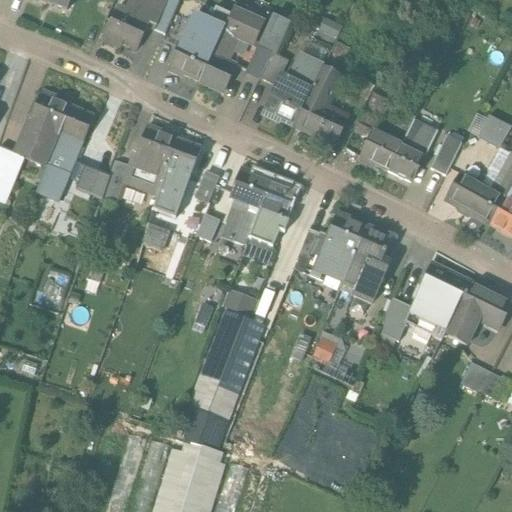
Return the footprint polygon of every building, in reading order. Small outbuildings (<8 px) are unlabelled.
[(69,0),(40,0),(66,9),(69,0)] [(128,0),(124,11),(116,8),(102,41),(119,48),(121,44),(135,50),(145,27),(153,30),(164,4),(154,0),(128,0)] [(166,0),(164,4),(153,30),(164,35),(178,2),(174,0),(166,0)] [(232,0),(220,0),(212,19),(218,21),(212,34),(220,37),(232,9),(236,1),(232,0)] [(212,55),(199,82),(222,92),(233,67),(227,64),(238,40),(250,45),(261,22),(232,9),(220,37),(212,55)] [(212,55),(182,42),(169,71),(178,75),(178,73),(199,82),(212,55)] [(348,51),(334,45),(326,60),(341,66),(348,51)] [(259,47),(247,72),(261,78),(272,56),(273,54),(259,47)] [(272,56),(261,78),(275,85),(285,63),(272,56)] [(322,69),(310,63),(298,87),(310,93),(321,70),(322,69)] [(346,118),(327,108),(341,79),(321,70),(310,93),(294,127),(333,145),(346,118)] [(375,90),(349,76),(337,98),(363,113),(375,90)] [(298,87),(287,82),(284,89),(278,87),(264,116),(273,120),(275,117),(294,127),(310,93),(298,87)] [(42,93),(18,149),(39,158),(36,166),(44,170),(71,107),(50,99),(51,96),(42,93)] [(71,107),(44,170),(37,194),(58,203),(94,117),(71,107)] [(408,117),(403,114),(397,127),(408,132),(413,122),(418,111),(412,108),(408,117)] [(510,127),(489,117),(478,139),(498,150),(510,127)] [(435,133),(413,122),(408,132),(401,147),(388,173),(410,184),(435,133)] [(161,132),(148,127),(138,157),(133,155),(128,167),(123,182),(125,183),(158,195),(161,186),(177,139),(160,134),(161,132)] [(401,147),(373,133),(358,162),(366,166),(367,162),(388,173),(401,147)] [(201,148),(177,139),(161,186),(168,189),(174,171),(190,177),(201,148)] [(446,139),(430,171),(445,178),(460,147),(446,139)] [(23,158),(0,149),(0,204),(5,206),(23,158)] [(110,177),(102,200),(117,205),(125,183),(123,182),(128,167),(115,163),(110,177)] [(85,167),(76,190),(102,200),(110,177),(85,167)] [(511,170),(505,167),(490,192),(481,187),(467,213),(489,226),(505,199),(511,186),(511,170)] [(270,183),(249,175),(250,172),(241,169),(230,199),(238,202),(236,208),(242,211),(238,223),(252,229),(270,183)] [(215,182),(202,177),(194,199),(207,203),(215,182)] [(294,193),(270,183),(252,229),(249,239),(271,247),(294,193)] [(168,189),(161,186),(158,195),(154,206),(167,211),(169,204),(170,204),(175,191),(168,189)] [(511,202),(505,199),(489,226),(511,239),(511,202)] [(350,217),(336,211),(325,237),(318,234),(309,258),(302,273),(322,282),(325,275),(343,283),(367,227),(349,219),(350,217)] [(218,219),(205,214),(197,235),(209,240),(218,219)] [(165,253),(169,226),(141,221),(136,248),(165,253)] [(238,223),(236,227),(225,223),(220,237),(243,247),(241,251),(243,252),(249,239),(252,229),(238,223)] [(343,283),(341,287),(354,292),(352,297),(369,304),(387,262),(379,259),(389,237),(367,227),(343,283)] [(318,234),(308,230),(299,254),(309,258),(318,234)] [(469,284),(430,265),(420,288),(419,288),(413,299),(415,300),(411,309),(405,324),(406,324),(416,329),(413,335),(428,342),(431,337),(441,342),(445,334),(469,284)] [(176,438),(153,511),(209,511),(225,459),(213,454),(275,296),(236,280),(176,438)] [(0,362),(34,373),(39,358),(49,358),(53,345),(23,345),(23,340),(27,325),(27,311),(16,311),(15,281),(0,329),(0,341),(13,345),(0,345),(0,362)] [(511,304),(469,284),(445,334),(468,345),(478,323),(497,332),(511,304)] [(411,309),(392,300),(379,334),(398,343),(406,324),(405,324),(411,309)] [(314,344),(297,338),(290,357),(303,362),(304,357),(325,365),(336,339),(319,333),(314,344)] [(490,375),(471,365),(460,386),(479,396),(490,375)] [(490,376),(481,395),(491,399),(500,380),(490,376)]
